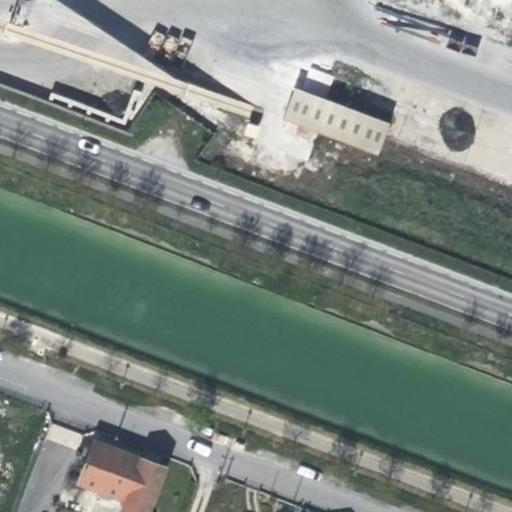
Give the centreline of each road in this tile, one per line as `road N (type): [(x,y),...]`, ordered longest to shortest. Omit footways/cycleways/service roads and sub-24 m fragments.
road 1 (tertiary): [(0,118),(511,312)]
road 2 (residential): [(0,372),(215,453)]
road 3 (residential): [(215,453),(369,511)]
